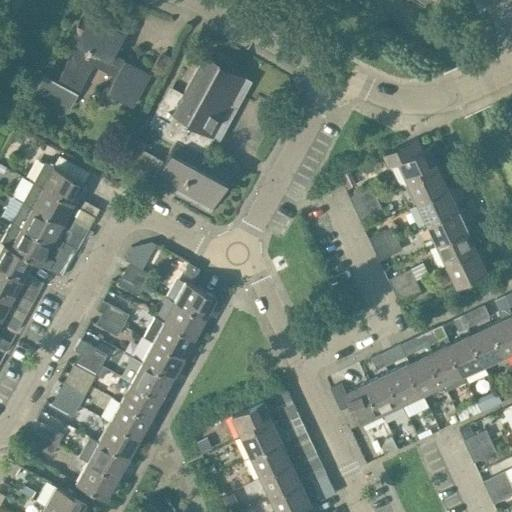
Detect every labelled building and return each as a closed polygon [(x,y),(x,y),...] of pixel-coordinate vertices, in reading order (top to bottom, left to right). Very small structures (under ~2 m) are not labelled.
[(36,87),(69,105),(92,63),(114,75),(105,91),(130,105),(148,72),(112,52),(124,31),(89,12),(78,33),(74,31),(63,52),(70,55),(56,80),(43,73),(36,87)] [(175,138),(203,153),(232,101),(237,104),(241,96),(238,95),(246,81),(227,70),(230,64),(215,56),(214,59),(203,53),(166,120),(156,114),(148,128),(173,141),(175,138)] [(197,200),(210,207),(231,169),(203,153),(175,138),(173,141),(163,159),(142,147),(145,142),(131,134),(119,157),(177,189),(176,191),(196,202),(197,200)] [(399,160),(409,181),(440,166),(430,145),(423,148),(418,137),(410,141),(384,153),(390,164),(399,160)] [(44,160),(33,181),(72,202),(83,181),(89,170),(59,154),(53,165),(44,160)] [(409,181),(418,201),(450,187),(440,166),(409,181)] [(33,181),(22,201),(61,222),(72,202),(33,181)] [(350,195),(355,206),(377,195),(372,184),(350,195)] [(418,201),(428,222),(459,207),(450,187),(418,201)] [(355,206),(360,217),(382,207),(377,195),(355,206)] [(80,207),(94,215),(98,207),(84,199),(80,207)] [(22,201),(11,221),(50,242),(58,247),(62,239),(55,232),(61,222),(22,201)] [(428,222),(438,243),(469,228),(459,207),(428,222)] [(69,227),(83,235),(87,227),(73,219),(69,227)] [(1,240),(2,241),(9,245),(32,258),(32,259),(47,267),(51,259),(52,259),(53,258),(44,253),(50,242),(11,221),(1,240)] [(369,236),(374,247),(397,237),(391,226),(369,236)] [(438,243),(447,263),(479,249),(469,228),(438,243)] [(374,247),(380,258),(402,248),(397,237),(374,247)] [(58,247),(72,255),(76,247),(62,239),(58,247)] [(2,241),(0,244),(0,266),(21,278),(32,259),(32,258),(9,245),(2,241)] [(447,263),(458,285),(489,270),(479,249),(447,263)] [(47,267),(61,275),(66,267),(52,259),(51,259),(47,267)] [(123,271),(144,283),(150,272),(129,261),(123,271)] [(0,266),(0,292),(10,298),(21,278),(0,266)] [(388,277),(394,288),(416,278),(411,267),(388,277)] [(117,282),(138,294),(144,283),(123,271),(117,282)] [(27,282),(38,288),(42,280),(31,274),(27,282)] [(394,288),(399,300),(421,289),(416,278),(394,288)] [(173,299),(204,316),(215,295),(185,279),(173,299)] [(0,292),(0,316),(10,298),(0,292)] [(16,302),(27,308),(32,300),(20,294),(16,302)] [(491,322),(506,353),(511,350),(511,312),(511,311),(504,294),(496,298),(501,309),(499,310),(502,317),(491,322)] [(101,311),(122,323),(128,312),(101,298),(95,309),(101,311)] [(162,319),(193,336),(204,316),(173,299),(162,319)] [(475,307),(481,319),(489,315),(483,304),(475,307)] [(95,322),(116,334),(122,323),(101,311),(95,322)] [(455,317),(460,329),(468,325),(463,313),(455,317)] [(5,322),(16,328),(21,320),(9,314),(5,322)] [(151,339),(182,356),(193,336),(162,319),(154,315),(143,335),(151,339)] [(0,345),(5,348),(10,340),(0,335),(0,324),(2,320),(0,318),(0,345)] [(470,332),(485,363),(506,353),(491,322),(470,332)] [(434,327),(439,338),(447,335),(442,323),(434,327)] [(450,341),(465,373),(485,363),(470,332),(450,341)] [(413,336),(419,348),(427,344),(421,333),(413,336)] [(141,359),(171,376),(182,356),(151,339),(141,359)] [(79,351),(100,363),(106,352),(85,341),(79,351)] [(429,351),(444,382),(465,373),(450,341),(429,351)] [(393,346),(398,358),(406,354),(401,342),(393,346)] [(73,362),(94,374),(100,363),(79,351),(73,362)] [(409,361),(423,392),(444,382),(429,351),(409,361)] [(372,356),(377,367),(385,364),(380,352),(372,356)] [(130,379),(160,396),(171,376),(141,359),(130,379)] [(388,370),(403,402),(423,392),(409,361),(388,370)] [(367,380),(382,411),(403,402),(388,370),(367,380)] [(119,399),(149,416),(160,396),(130,379),(119,399)] [(352,402),(361,421),(382,411),(367,380),(346,390),(342,381),(331,386),(341,408),(352,402)] [(57,391),(78,403),(84,392),(63,381),(57,391)] [(51,402),(73,414),(78,403),(57,391),(51,402)] [(233,412),(242,434),(274,419),(264,398),(233,412)] [(108,419),(138,436),(149,416),(119,399),(108,419)] [(279,407),(283,416),(297,409),(293,401),(279,407)] [(97,439),(127,456),(138,436),(108,419),(97,439)] [(242,434),(252,454),(283,440),(284,440),(307,429),(303,421),(289,428),(288,426),(279,430),(274,419),(242,434)] [(35,431),(57,443),(62,432),(41,421),(35,431)] [(464,438),(469,449),(491,439),(486,428),(464,438)] [(29,442),(51,454),(57,443),(35,431),(29,442)] [(86,459),(116,476),(127,456),(97,439),(86,459)] [(469,449),(474,460),(496,450),(491,439),(469,449)] [(252,454),(262,475),(293,460),(284,440),(283,440),(252,454)] [(298,449),(302,457),(317,450),(313,442),(298,449)] [(74,480),(105,497),(116,476),(86,459),(74,480)] [(6,471),(14,476),(20,464),(13,460),(6,471)] [(262,475),(271,496),(303,481),(293,460),(262,475)] [(308,469),(312,477),(326,471),(322,463),(308,469)] [(483,479),(488,490),(510,480),(505,469),(483,479)] [(488,490),(493,502),(511,492),(511,483),(510,480),(488,490)] [(271,496),(278,511),(290,511),(305,505),(306,506),(313,502),(303,481),(271,496)] [(43,504),(58,511),(78,511),(85,499),(55,483),(43,504)] [(318,490),(321,498),(336,491),(332,483),(318,490)]
